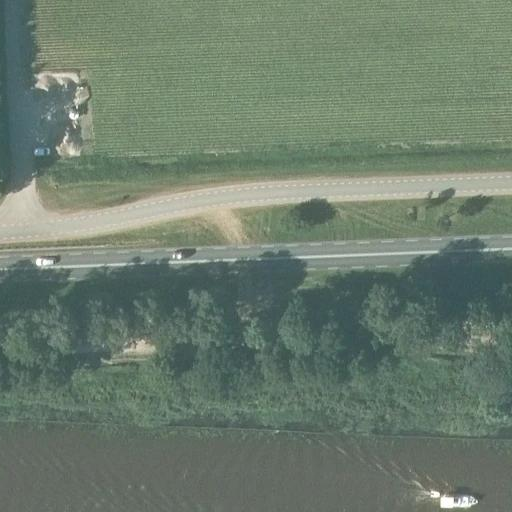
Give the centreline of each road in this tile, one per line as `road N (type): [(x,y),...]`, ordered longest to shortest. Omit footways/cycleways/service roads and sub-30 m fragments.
road 1 (unclassified): [(0,233),(248,196),(511,185)]
road 2 (primary): [(0,270),(511,249)]
